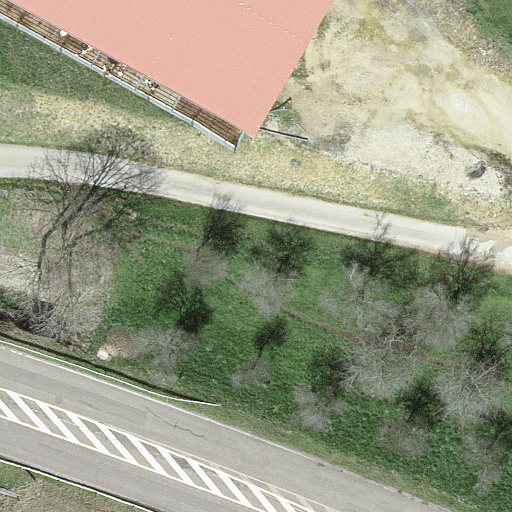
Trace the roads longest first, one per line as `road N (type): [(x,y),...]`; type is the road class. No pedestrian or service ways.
road 1 (track): [(511,253),(125,174),(0,160)]
road 2 (primary): [(0,400),(307,511)]
road 3 (track): [(0,269),(37,281),(39,297),(0,439)]
